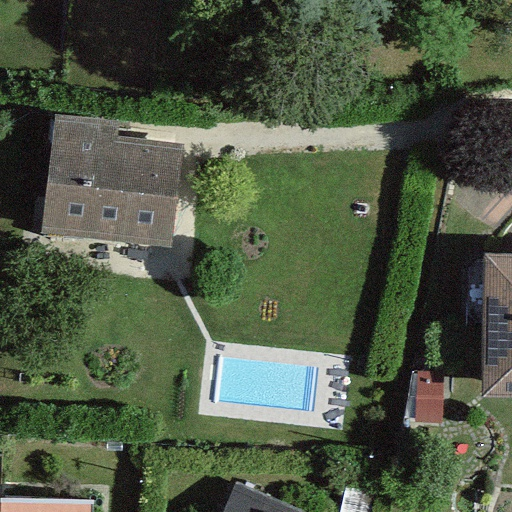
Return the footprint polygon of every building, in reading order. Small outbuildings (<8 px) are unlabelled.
[(112,136),(57,131),(47,244),(166,255),(175,158),(110,152),(112,136)] [(511,263),(478,263),(475,389),(511,389),(511,263)] [(433,382),(414,382),(415,424),(433,424),(433,382)] [(306,511),(245,485),(233,511),(306,511)] [(91,511),(92,494),(0,488),(0,511),(91,511)]
